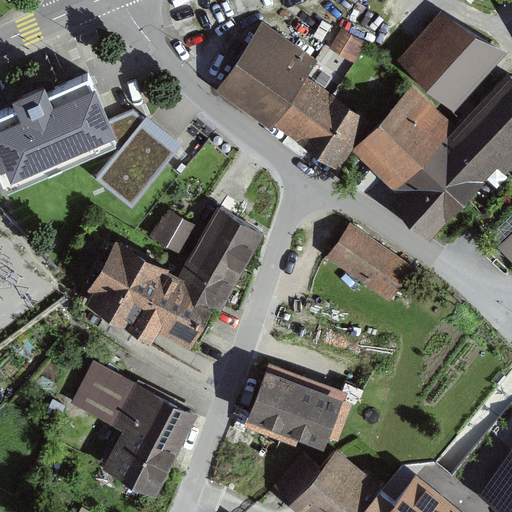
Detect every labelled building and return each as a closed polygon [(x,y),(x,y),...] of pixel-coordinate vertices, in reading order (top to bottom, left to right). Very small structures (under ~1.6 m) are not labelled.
[(408,59),(462,107),(511,51),(511,49),(459,2),(408,59)] [(309,48),(273,22),(232,79),(345,159),(376,115),(299,61),(309,48)] [(347,22),(332,44),(354,60),(370,39),(347,22)] [(511,76),(465,128),(420,88),(363,152),(408,192),(403,198),(442,233),(508,161),(511,163),(511,76)] [(112,149),(87,90),(0,127),(0,167),(11,193),(112,149)] [(182,146),(146,118),(98,180),(134,208),(182,146)] [(271,230),(227,205),(190,272),(128,237),(96,294),(202,353),(271,230)] [(204,225),(173,208),(157,237),(187,254),(204,225)] [(419,266),(357,222),(333,255),(395,298),(419,266)] [(511,234),(500,246),(511,258),(511,234)] [(311,381),(275,369),(259,417),(329,441),(356,362),(322,350),(311,381)] [(208,411),(146,376),(120,421),(133,429),(114,462),(163,489),(208,411)] [(417,511),(346,449),(329,469),(310,452),(282,484),(312,511),(417,511)] [(511,457),(490,486),(511,502),(511,457)]
